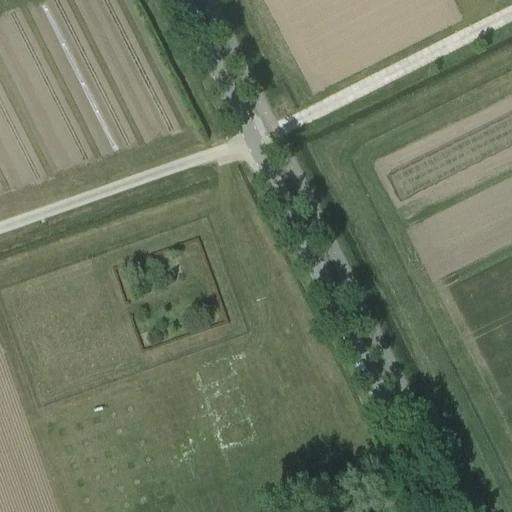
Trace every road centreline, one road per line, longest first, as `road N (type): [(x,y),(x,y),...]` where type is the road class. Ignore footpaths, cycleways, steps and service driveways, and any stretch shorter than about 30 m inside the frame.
road 1 (unclassified): [(437,511),(184,0)]
road 2 (track): [(254,140),(0,229)]
